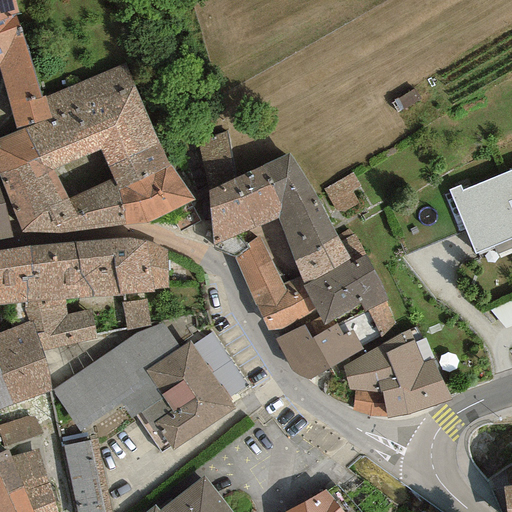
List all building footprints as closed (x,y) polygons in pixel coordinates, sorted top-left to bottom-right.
[(0,0),(0,18),(15,14),(18,13),(14,0),(0,0)] [(15,14),(0,18),(0,71),(15,129),(51,118),(44,97),(40,98),(15,14)] [(124,64),(44,97),(51,118),(23,129),(39,163),(53,169),(99,149),(113,179),(124,224),(148,223),(193,201),(168,165),(124,64)] [(124,224),(113,179),(68,200),(53,169),(39,163),(23,129),(0,137),(0,179),(22,233),(61,234),(124,224)] [(208,139),(211,160),(231,157),(228,137),(208,139)] [(277,219),(293,262),(317,250),(315,246),(337,235),(316,199),(291,152),(261,167),(280,206),(277,219)] [(261,167),(232,179),(253,228),(277,219),(280,206),(261,167)] [(459,186),(448,191),(475,254),(511,238),(511,170),(462,191),(459,186)] [(352,172),(322,188),(337,215),(367,199),(352,172)] [(212,245),(253,228),(232,179),(207,192),(212,245)] [(0,236),(10,234),(0,191),(0,236)] [(350,228),(337,235),(350,260),(351,262),(364,255),(350,228)] [(249,249),(234,258),(267,330),(281,329),(314,309),(302,286),(304,284),(300,277),(281,285),(271,259),(272,259),(262,235),(246,244),(249,249)] [(350,260),(337,235),(315,246),(317,250),(293,262),(300,277),(304,284),(350,260)] [(92,296),(118,295),(110,239),(73,242),(79,274),(92,291),(92,296)] [(129,239),(110,239),(118,295),(153,292),(152,289),(168,288),(166,249),(129,239)] [(73,242),(29,246),(32,275),(25,278),(26,302),(64,299),(92,296),(92,291),(79,274),(73,242)] [(29,246),(0,250),(0,305),(22,302),(26,302),(25,278),(32,275),(29,246)] [(304,284),(302,286),(314,309),(319,317),(323,325),(360,305),(364,313),(368,311),(386,301),(389,299),(364,255),(351,262),(350,260),(304,284)] [(66,314),(64,299),(26,302),(22,302),(28,324),(31,323),(40,351),(96,339),(91,310),(66,314)] [(145,299),(121,303),(126,330),(150,326),(145,299)] [(385,302),(368,311),(382,344),(399,335),(385,302)] [(362,349),(351,329),(341,333),(336,323),(326,329),(323,325),(319,317),(274,338),(292,372),(310,380),(362,349)] [(144,371),(179,348),(160,320),(137,335),(51,391),(79,432),(122,404),(131,419),(140,413),(154,434),(158,431),(153,423),(171,411),(144,371)] [(28,324),(0,333),(0,373),(11,404),(53,389),(40,351),(31,323),(28,324)] [(423,363),(408,329),(399,335),(382,344),(342,366),(348,389),(353,389),(351,410),(368,416),(387,417),(387,419),(404,415),(451,399),(431,359),(423,363)] [(232,400),(190,340),(179,348),(144,371),(171,411),(153,423),(158,431),(173,451),(234,408),(230,402),(232,400)] [(0,409),(11,404),(0,373),(0,409)] [(4,422),(14,443),(44,429),(34,408),(4,422)] [(68,439),(78,511),(110,511),(98,434),(68,439)] [(8,449),(0,452),(0,511),(56,511),(37,449),(10,456),(8,449)] [(230,511),(204,477),(159,511),(153,505),(144,511),(230,511)] [(284,511),(343,511),(326,489),(284,511)]
